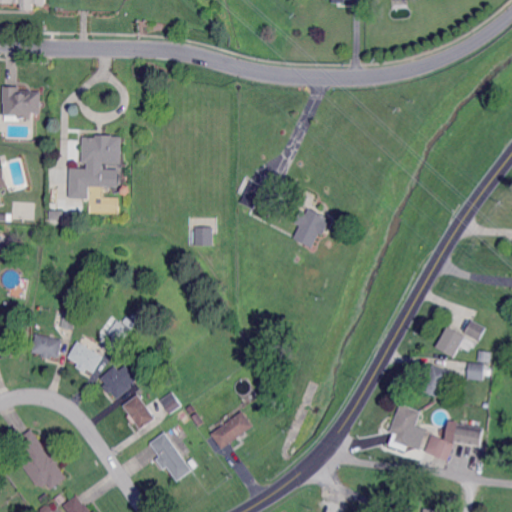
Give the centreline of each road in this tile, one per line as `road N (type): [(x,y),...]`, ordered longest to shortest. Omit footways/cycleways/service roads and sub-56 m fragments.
road 1 (residential): [(0,43),(174,48),(280,72),(385,74),(470,48),(511,17)]
road 2 (residential): [(511,151),(459,222),(327,446),(240,511)]
road 3 (residential): [(147,511),(72,409),(42,395),(0,402)]
road 4 (residential): [(327,446),(359,460),(511,482)]
